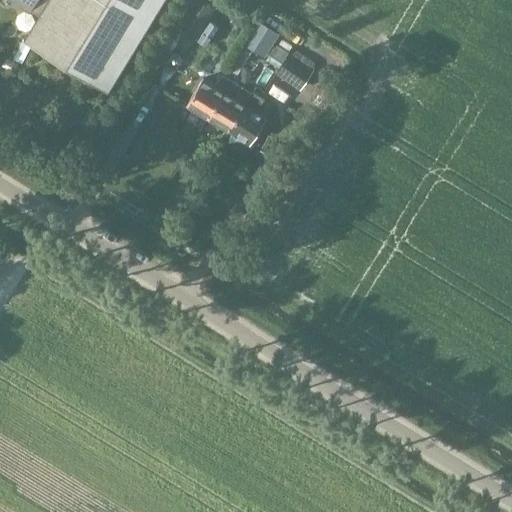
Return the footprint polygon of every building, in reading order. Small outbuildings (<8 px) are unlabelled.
[(109,84),(160,0),(13,0),(39,15),(27,34),(109,84)] [(199,32),(214,7),(202,0),(190,0),(179,20),(199,32)] [(237,47),(223,72),(236,79),(250,54),(237,47)] [(312,68),(289,53),(278,70),(302,85),(312,68)] [(207,117),(230,79),(222,74),(213,84),(202,77),(186,103),(207,117)] [(251,92),(238,84),(230,79),(207,117),(228,129),(251,92)] [(265,117),(256,111),(265,98),(252,90),(251,92),(228,129),(249,143),(265,117)]
